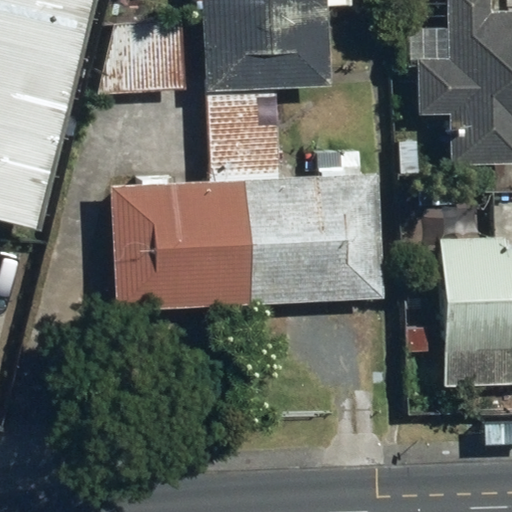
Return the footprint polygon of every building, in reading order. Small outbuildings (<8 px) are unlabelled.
[(69,0),(0,0),(0,223),(15,227),(69,0)] [(184,0),(185,12),(188,88),(188,99),(274,96),(321,94),(318,12),(348,11),(347,0),(184,0)] [(478,0),(434,0),(435,28),(397,29),(397,68),(405,68),(406,116),(437,116),(437,166),(511,165),(511,12),(478,13),(478,0)] [(188,88),(185,12),(90,15),(93,92),(188,88)] [(274,96),(188,99),(96,102),(99,191),(277,185),(274,96)] [(277,185),(99,191),(104,317),(374,307),(369,182),(277,185)] [(511,225),(425,227),(426,393),(511,392),(511,225)]
